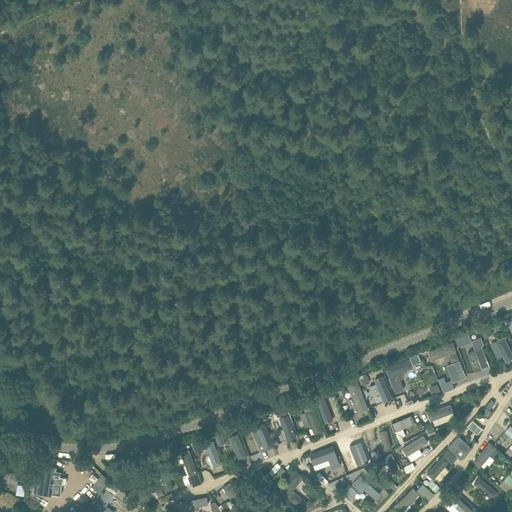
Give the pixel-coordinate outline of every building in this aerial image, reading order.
[(490,328),(483,332),(486,337),(493,333),(490,328)] [(459,346),(472,342),(470,333),(456,338),(459,346)] [(511,352),(505,337),(496,341),(506,362),(511,359),(511,352)] [(452,342),(428,351),(432,360),(455,351),(452,342)] [(482,345),(475,348),(482,369),(489,366),(482,345)] [(409,359),(386,368),(389,377),(413,367),(409,359)] [(459,361),(453,363),(460,380),(466,378),(459,361)] [(492,374),(489,366),(482,369),(481,369),(484,377),(492,374)] [(370,382),(367,375),(361,378),(364,384),(370,382)] [(444,375),(438,378),(444,391),(455,386),(451,379),(446,381),(444,375)] [(382,376),(375,379),(384,401),(392,398),(382,376)] [(392,386),(400,383),(398,376),(390,379),(392,386)] [(357,379),(346,383),(351,397),(353,396),(360,413),(369,410),(357,379)] [(430,385),(431,392),(440,390),(438,383),(430,385)] [(322,392),(315,395),(319,404),(318,404),(325,422),(333,420),(326,401),(325,402),(322,392)] [(309,400),(302,403),(305,412),(300,414),(304,427),(310,424),(314,435),(323,431),(314,408),(315,408),(314,407),(317,406),(313,396),(311,397),(312,400),(309,401),(309,400)] [(450,404),(427,413),(430,421),(433,420),(435,425),(455,417),(450,404)] [(279,417),(288,414),(285,406),(276,409),(279,417)] [(279,417),(288,440),(296,437),(288,414),(279,417)] [(411,415),(391,423),(394,432),(395,431),(398,438),(403,436),(406,435),(403,428),(414,423),(411,415)] [(436,430),(433,421),(426,423),(429,432),(436,430)] [(264,423),(256,427),(266,450),(274,446),(264,423)] [(240,426),(243,432),(249,430),(247,424),(240,426)] [(481,430),(476,426),(471,431),(476,436),(481,430)] [(387,430),(380,431),(384,450),(391,448),(387,430)] [(370,431),(365,432),(367,442),(373,441),(370,431)] [(226,443),(221,432),(216,435),(220,445),(226,443)] [(238,433),(230,437),(239,460),(247,456),(238,433)] [(423,435),(402,448),(407,456),(408,455),(409,457),(411,460),(422,454),(419,449),(428,443),(423,435)] [(341,446),(340,455),(346,456),(345,466),(356,468),(356,466),(363,466),(364,457),(358,456),(359,441),(349,440),(348,446),(341,446)] [(490,440),(473,461),(481,467),(498,445),(490,440)] [(213,441),(205,444),(213,467),(222,464),(213,441)] [(454,441),(450,446),(462,456),(466,452),(454,441)] [(202,448),(199,442),(193,444),(196,450),(202,448)] [(333,445),(309,454),(312,463),(327,457),(331,468),(338,466),(334,455),(336,454),(333,445)] [(382,454),(378,448),(371,452),(375,458),(382,454)] [(190,449),(180,452),(189,476),(193,486),(201,483),(190,449)] [(447,449),(443,454),(453,462),(457,458),(447,449)] [(392,453),(385,457),(397,477),(404,473),(392,453)] [(443,455),(427,473),(434,479),(450,461),(443,455)] [(411,460),(409,457),(403,460),(406,466),(412,462),(411,460)] [(39,465),(34,493),(52,495),(54,477),(60,478),(61,473),(55,472),(56,468),(39,465)] [(165,465),(157,468),(165,492),(174,489),(165,465)] [(281,466),(276,471),(282,476),(287,471),(281,466)] [(0,469),(0,484),(15,487),(18,474),(0,469)] [(295,470),(279,489),(304,511),(309,504),(293,490),(303,478),(295,470)] [(92,485),(99,491),(108,479),(101,473),(92,485)] [(382,480),(387,484),(391,480),(392,479),(387,474),(382,480)] [(360,475),(352,485),(361,493),(364,489),(375,499),(380,493),(360,475)] [(479,477),(474,483),(493,500),(498,493),(479,477)] [(230,482),(223,487),(237,508),(244,503),(230,482)] [(436,492),(440,487),(435,482),(430,486),(436,492)] [(423,483),(417,489),(428,500),(434,494),(423,483)] [(302,489),(308,494),(312,488),(306,484),(302,489)] [(413,487),(396,505),(403,511),(420,493),(413,487)] [(106,488),(93,507),(100,511),(114,511),(115,510),(106,505),(114,493),(106,488)] [(156,497),(164,494),(162,488),(154,490),(156,497)] [(273,491),(267,496),(280,511),(287,511),(289,510),(273,491)] [(449,501),(445,505),(452,511),(469,511),(472,509),(454,493),(448,500),(449,501)] [(85,507),(91,501),(84,494),(78,500),(85,507)] [(187,508),(187,511),(196,511),(195,506),(209,503),(208,496),(182,501),(184,508),(187,508)] [(222,505),(225,510),(230,507),(227,501),(222,505)]
